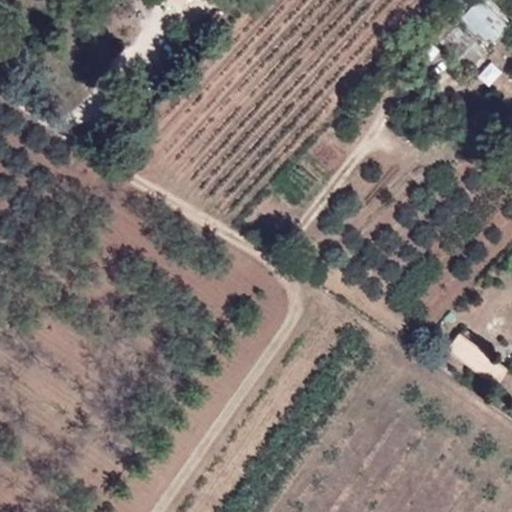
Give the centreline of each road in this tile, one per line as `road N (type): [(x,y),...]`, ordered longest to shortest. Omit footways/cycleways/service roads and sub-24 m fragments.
road 1 (track): [(0,73),(296,281),(292,325),(163,511)]
road 2 (track): [(65,118),(153,29)]
